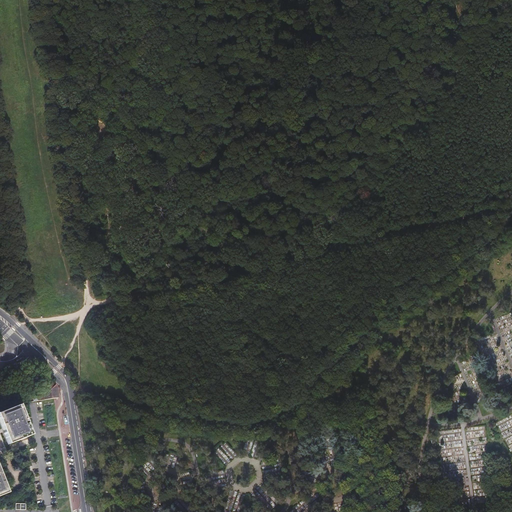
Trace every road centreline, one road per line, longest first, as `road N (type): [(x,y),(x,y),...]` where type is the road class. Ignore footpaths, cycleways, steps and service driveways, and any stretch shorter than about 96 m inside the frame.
road 1 (track): [(511,227),(390,311),(281,415),(206,419),(82,388)]
road 2 (track): [(89,304),(511,208)]
road 3 (track): [(305,257),(345,237),(366,196),(446,105),(473,24),(511,16)]
road 4 (track): [(41,0),(89,304)]
road 5 (secondary): [(86,511),(66,382),(32,345)]
